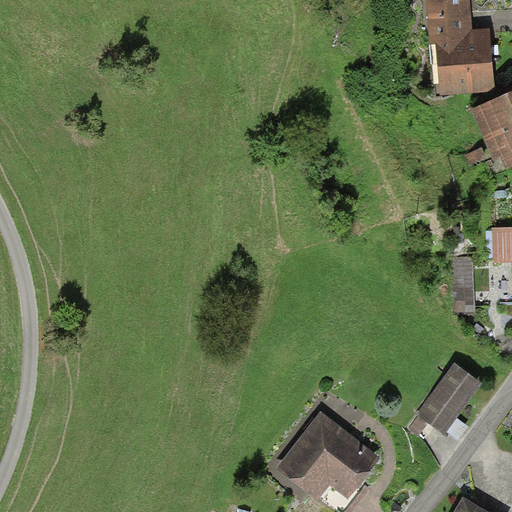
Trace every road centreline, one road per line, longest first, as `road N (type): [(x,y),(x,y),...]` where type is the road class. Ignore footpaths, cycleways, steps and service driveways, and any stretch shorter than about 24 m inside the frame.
road 1 (track): [(0,215),(21,271),(31,335),(19,430),(0,481)]
road 2 (unclassified): [(416,511),(511,389)]
